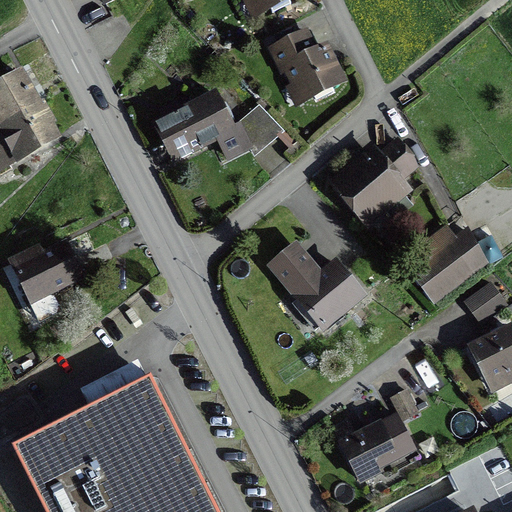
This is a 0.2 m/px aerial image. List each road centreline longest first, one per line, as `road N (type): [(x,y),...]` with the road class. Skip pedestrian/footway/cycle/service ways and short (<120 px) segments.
road 1 (residential): [(336,0),(386,95),(178,275)]
road 2 (tertiary): [(178,275),(41,0)]
road 3 (tertiary): [(300,511),(178,275)]
road 4 (track): [(503,0),(386,95)]
